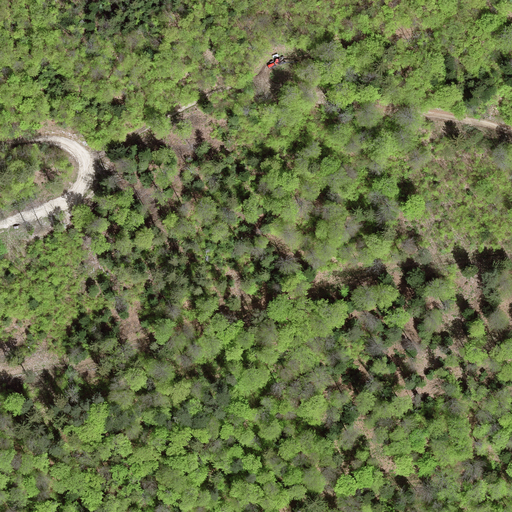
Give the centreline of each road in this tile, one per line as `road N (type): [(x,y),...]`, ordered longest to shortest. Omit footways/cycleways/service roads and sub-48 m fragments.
road 1 (track): [(0,371),(71,364),(326,285),(511,245)]
road 2 (track): [(511,15),(287,60),(262,83)]
road 3 (track): [(511,445),(262,511)]
road 4 (track): [(262,83),(511,132)]
road 5 (track): [(0,147),(49,138),(75,147),(86,166),(70,200),(0,225)]
road 6 (track): [(262,83),(240,82),(199,100),(86,166)]
